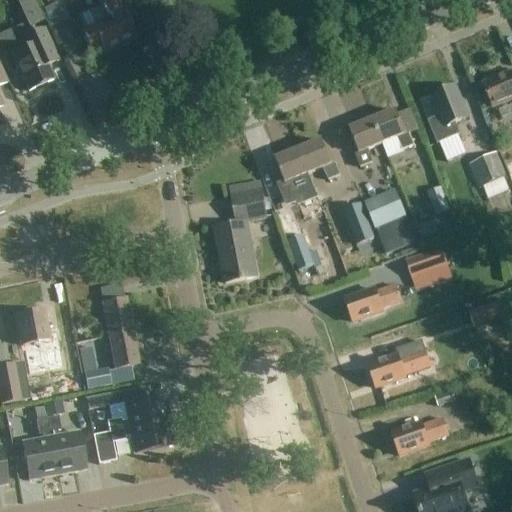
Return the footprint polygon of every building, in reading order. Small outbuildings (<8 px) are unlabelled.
[(95,0),(106,22),(82,33),(91,52),(100,48),(103,54),(134,40),(123,15),(127,13),(121,0),(95,0)] [(28,93),(53,81),(46,67),(58,62),(54,53),(43,30),(20,41),(7,47),(28,93)] [(511,73),(483,85),(493,109),(511,101),(511,73)] [(427,123),(437,146),(459,137),(455,125),(468,119),(455,88),(430,98),(438,118),(427,123)] [(372,121),(381,144),(395,138),(401,152),(414,147),(409,134),(404,136),(395,112),(372,121)] [(349,131),(358,154),(354,156),(360,169),(372,164),(367,150),(381,144),(372,121),(349,131)] [(298,152),(308,175),(322,170),(328,182),(340,177),(335,165),(331,166),(321,142),(298,152)] [(275,161),(284,185),(281,186),(286,199),(298,194),(293,181),(308,175),(298,152),(275,161)] [(479,189),(483,187),(488,200),(509,192),(503,179),(505,178),(496,155),(470,166),(479,189)] [(267,220),(261,191),(260,183),(229,189),(230,197),(236,226),(214,230),(225,286),(257,279),(246,224),(267,220)] [(436,217),(449,212),(440,189),(427,194),(436,217)] [(394,193),(364,205),(375,231),(386,257),(416,245),(405,219),(394,193)] [(343,213),(356,248),(374,241),(361,206),(343,213)] [(414,223),(421,240),(433,236),(427,219),(414,223)] [(334,230),(326,236),(336,252),(345,247),(334,230)] [(288,242),(298,272),(313,267),(309,255),(303,237),(288,242)] [(421,246),(411,250),(413,255),(422,251),(421,246)] [(410,276),(446,264),(440,247),(404,259),(410,276)] [(383,310),(403,303),(397,286),(377,293),(376,290),(345,300),(352,323),(384,312),(383,310)] [(102,304),(109,338),(133,333),(127,299),(102,304)] [(511,315),(507,301),(479,310),(485,327),(511,317),(511,315)] [(49,344),(43,313),(17,318),(23,347),(36,345),(39,361),(64,357),(61,341),(49,344)] [(133,333),(109,338),(116,372),(140,367),(133,333)] [(425,369),(419,354),(400,360),(399,357),(368,367),(376,391),(406,381),(405,376),(425,369)] [(17,385),(13,367),(0,368),(0,406),(21,403),(30,401),(26,383),(17,385)] [(107,370),(83,375),(87,391),(110,387),(107,370)] [(454,403),(451,392),(434,398),(438,408),(454,403)] [(106,422),(108,433),(170,422),(166,396),(124,404),(127,421),(122,422),(121,419),(106,422)] [(88,411),(105,408),(103,397),(86,400),(88,411)] [(61,402),(45,405),(47,418),(64,415),(61,402)] [(34,410),(36,422),(46,420),(44,408),(34,410)] [(58,418),(46,420),(57,477),(85,471),(78,434),(58,438),(57,433),(60,432),(58,418)] [(57,477),(46,420),(36,422),(35,422),(38,436),(41,435),(42,441),(22,445),(29,482),(57,477)] [(448,437),(443,421),(423,428),(421,424),(391,434),(399,458),(429,448),(428,444),(448,437)] [(116,462),(113,444),(125,442),(125,439),(130,438),(133,455),(175,447),(170,422),(108,433),(91,437),(97,466),(116,462)] [(440,489),(414,497),(418,511),(468,511),(463,493),(478,488),(469,462),(435,474),(440,489)]
